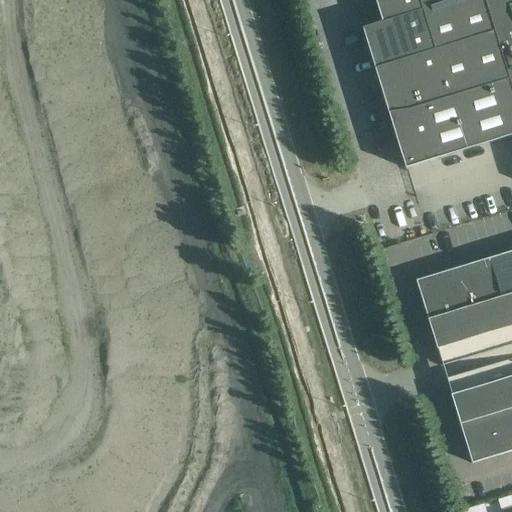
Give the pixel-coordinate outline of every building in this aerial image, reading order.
[(511,0),(375,0),(383,23),(363,29),(363,31),(369,49),(375,70),(381,88),(393,130),(399,147),(406,169),(511,136),(511,0)] [(511,294),(511,251),(489,259),(501,298),(511,294)] [(501,298),(489,259),(465,266),(477,305),(501,298)] [(477,305),(465,266),(441,273),(453,313),(477,305)] [(453,313),(441,273),(416,281),(428,320),(453,313)] [(438,349),(511,326),(511,294),(501,298),(477,305),(453,313),(428,320),(437,350),(438,349)] [(511,376),(511,326),(437,350),(440,358),(442,366),(511,344),(511,358),(446,378),(449,387),(451,395),(511,376)] [(511,376),(460,392),(469,422),(485,417),(509,410),(511,408),(511,376)] [(469,422),(460,392),(451,395),(460,425),(469,422)] [(511,451),(511,420),(509,410),(485,417),(497,456),(511,451)] [(497,456),(485,417),(469,422),(460,425),(472,464),(497,456)]
